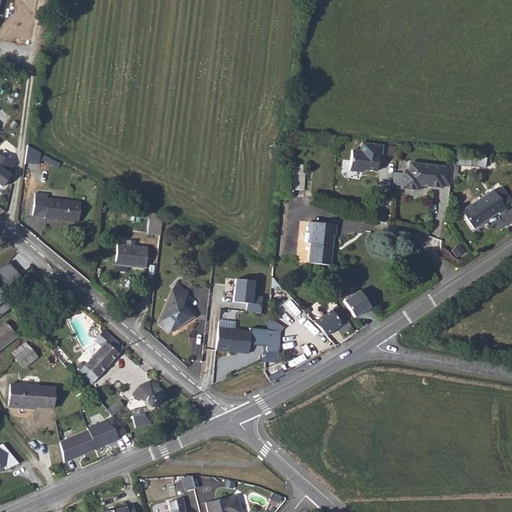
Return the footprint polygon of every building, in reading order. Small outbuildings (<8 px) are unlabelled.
[(381,144),(361,142),(360,151),(351,150),(349,169),(362,171),(364,171),(376,172),(377,155),(380,156),(381,144)] [(28,146),(26,163),(39,164),(41,159),(59,168),(61,163),(28,146)] [(487,151),(457,147),(457,155),(452,155),(451,165),(485,169),(487,151)] [(0,187),(2,188),(11,175),(0,167),(6,158),(0,153),(0,187)] [(291,161),(289,188),(304,190),(306,162),(291,161)] [(440,186),(442,168),(408,164),(407,172),(401,172),(400,174),(399,187),(399,189),(411,191),(412,186),(440,189),(440,186)] [(449,168),(442,168),(440,186),(447,187),(449,168)] [(400,174),(393,173),(392,186),(399,187),(400,174)] [(494,189),(463,212),(476,230),(498,214),(500,217),(509,210),(494,189)] [(32,216),(45,217),(46,200),(34,199),(32,216)] [(46,200),(45,217),(45,219),(79,221),(80,202),(46,199),(46,200)] [(155,235),(166,235),(167,217),(155,211),(155,235)] [(343,226),(314,223),(313,235),(317,235),(314,266),(335,268),(338,237),(342,238),(343,226)] [(147,247),(117,244),(115,265),(145,268),(147,247)] [(0,289),(22,276),(9,264),(0,267),(0,318),(11,307),(4,303),(0,295),(0,289)] [(256,281),(235,279),(233,302),(248,304),(247,311),(260,312),(262,296),(255,295),(256,281)] [(180,293),(194,302),(196,294),(184,284),(180,293)] [(359,291),(344,300),(354,317),(370,307),(359,291)] [(191,308),(194,302),(180,293),(166,326),(177,335),(204,320),(191,308)] [(312,322),(327,336),(344,325),(334,310),(312,322)] [(0,351),(18,337),(4,321),(0,324),(0,351)] [(219,328),(217,351),(261,353),(262,331),(219,328)] [(99,348),(79,370),(92,383),(124,349),(109,336),(103,332),(102,332),(94,341),(94,343),(99,348)] [(275,333),(274,354),(290,355),(291,334),(275,333)] [(29,346),(15,356),(24,368),(38,357),(29,346)] [(53,410),(55,387),(9,383),(7,406),(53,410)] [(152,396),(150,387),(153,387),(157,387),(158,388),(159,384),(155,384),(151,384),(148,384),(146,385),(144,386),(142,388),(140,389),(137,393),(136,397),(147,405),(147,403),(147,402),(147,401),(148,400),(149,399),(150,398),(151,397),(152,396)] [(160,401),(170,399),(169,397),(168,395),(167,394),(166,392),(165,391),(163,390),(161,388),(159,388),(158,388),(157,387),(153,387),(150,387),(152,396),(151,397),(150,398),(149,399),(148,400),(147,401),(147,402),(147,403),(147,405),(148,406),(149,408),(151,409),(152,409),(154,410),(155,410),(157,409),(158,408),(159,407),(160,406),(161,404),(160,401)] [(148,415),(135,417),(135,422),(137,435),(150,433),(148,421),(148,415)] [(88,431),(94,450),(120,438),(126,431),(113,416),(107,420),(87,427),(88,431)] [(63,463),(94,450),(88,431),(59,441),(63,463)] [(3,451),(0,452),(0,476),(12,471),(8,461),(7,461),(3,451)] [(193,478),(183,480),(185,492),(195,490),(193,478)] [(206,505),(208,511),(240,511),(235,499),(206,505)] [(185,511),(183,501),(168,504),(170,511),(185,511)]
